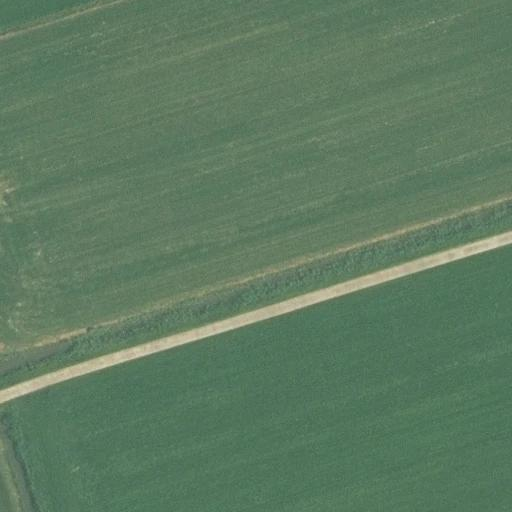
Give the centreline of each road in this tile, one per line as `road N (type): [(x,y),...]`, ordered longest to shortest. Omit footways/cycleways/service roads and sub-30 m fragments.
road 1 (track): [(511,239),(0,396)]
road 2 (track): [(13,392),(48,511)]
